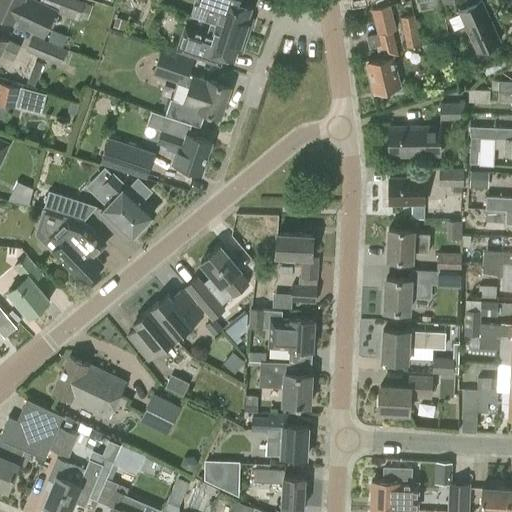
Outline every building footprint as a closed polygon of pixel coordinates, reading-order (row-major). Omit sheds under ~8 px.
[(0,0),(0,14),(11,20),(45,36),(56,11),(78,20),(86,1),(84,0),(40,0),(40,1),(38,0),(0,0)] [(242,0),(206,0),(204,7),(221,13),(217,25),(248,35),(253,18),(248,17),(251,8),(241,4),(242,0)] [(478,50),(500,39),(482,0),(480,0),(460,9),(478,50)] [(375,92),(400,86),(393,56),(399,54),(395,41),(392,30),(396,29),(394,23),(390,4),(371,9),(377,33),(367,36),(370,47),(376,46),(379,58),(367,61),(375,92)] [(421,44),(415,15),(400,18),(401,21),(406,47),(421,44)] [(217,25),(213,36),(197,31),(193,42),(182,38),(178,50),(220,64),(223,55),(233,59),(236,49),(242,51),(248,35),(217,25)] [(61,64),(67,48),(32,34),(26,50),(61,64)] [(0,54),(14,60),(21,45),(6,38),(6,39),(0,36),(0,54)] [(220,116),(230,87),(209,80),(192,74),(191,78),(188,77),(194,59),(162,48),(153,73),(189,86),(182,104),(220,116)] [(43,64),(36,61),(27,83),(35,86),(43,64)] [(511,80),(499,80),(498,90),(511,90),(511,80)] [(0,82),(0,102),(15,106),(19,86),(0,82)] [(28,84),(22,98),(36,104),(42,90),(28,84)] [(469,89),(469,101),(489,101),(490,89),(469,89)] [(511,90),(498,90),(498,100),(511,100),(511,90)] [(465,119),(464,102),(440,103),(440,120),(465,119)] [(201,173),(211,141),(187,133),(190,124),(169,117),(165,129),(161,128),(156,143),(165,146),(164,149),(176,153),(172,163),(177,164),(177,165),(201,173)] [(439,153),(439,139),(422,139),(422,126),(388,127),(389,155),(439,153)] [(496,138),(511,138),(511,128),(470,126),(471,136),(482,137),(496,137),(496,138)] [(0,165),(11,142),(0,136),(0,165)] [(481,164),(482,137),(471,136),(470,136),(469,163),(481,164)] [(154,153),(108,138),(101,160),(147,176),(154,153)] [(511,138),(496,138),(496,147),(511,147),(511,138)] [(104,167),(86,187),(106,205),(100,210),(130,238),(154,212),(142,201),(152,190),(138,176),(127,187),(125,184),(113,173),(112,174),(104,167)] [(464,185),(464,168),(439,168),(439,185),(464,185)] [(470,169),(469,186),(487,187),(488,170),(470,169)] [(389,177),(389,204),(411,203),(411,218),(424,218),(423,203),(423,176),(389,177)] [(32,204),(44,208),(71,217),(75,218),(81,201),(50,190),(38,186),(32,204)] [(506,210),(511,210),(511,196),(507,197),(485,195),(485,209),(506,210)] [(506,222),(506,210),(485,209),(484,221),(506,222)] [(71,217),(49,239),(56,247),(52,251),(83,283),(102,264),(95,256),(109,243),(84,221),(75,218),(71,217)] [(387,259),(411,260),(411,250),(428,251),(429,234),(412,234),(412,229),(388,228),(387,259)] [(277,232),(276,255),(302,257),(301,277),(316,278),(318,278),(318,256),(312,256),(313,234),(277,232)] [(461,234),(461,247),(472,247),(472,234),(461,234)] [(212,275),(203,283),(221,304),(232,295),(233,296),(249,282),(239,270),(241,269),(220,244),(200,261),(212,275)] [(483,262),(511,263),(511,250),(483,250),(483,262)] [(437,270),(461,271),(462,253),(437,252),(436,270),(437,270)] [(29,317),(49,299),(34,282),(44,274),(27,254),(13,265),(21,276),(11,285),(12,287),(7,292),(29,317)] [(511,263),(483,262),(482,275),(511,275),(511,263)] [(384,309),(408,310),(409,296),(431,298),(432,283),(437,284),(437,270),(436,270),(410,269),(409,279),(385,278),(384,309)] [(221,304),(203,283),(198,277),(185,288),(212,320),(213,319),(225,308),(221,304)] [(291,301),(301,302),(315,302),(316,285),(316,278),(301,277),(298,277),(298,284),(292,284),(291,294),(291,301)] [(479,285),(478,297),(496,297),(496,286),(479,285)] [(172,299),(167,293),(151,307),(176,338),(193,324),(203,315),(186,294),(182,290),(172,299)] [(473,336),(473,337),(511,338),(511,323),(480,323),(481,300),(466,300),(464,335),(473,336)] [(16,326),(7,315),(0,306),(0,331),(4,337),(16,326)] [(147,361),(159,351),(176,338),(151,307),(133,321),(137,326),(126,335),(147,361)] [(262,326),(263,310),(251,309),(250,325),(262,326)] [(244,310),(235,318),(245,330),(246,329),(247,313),(244,310)] [(313,320),(290,319),(270,318),(268,347),(289,348),(289,349),(312,350),(313,320)] [(213,319),(212,320),(206,325),(214,334),(221,328),(213,319)] [(445,348),(446,332),(409,330),(383,329),(382,360),(408,360),(409,346),(445,348)] [(510,363),(511,362),(511,338),(473,337),(472,348),(511,349),(510,363)] [(440,373),(455,374),(455,373),(458,373),(459,343),(453,343),(448,343),(447,358),(433,357),(432,373),(440,373)] [(69,355),(52,391),(72,400),(108,419),(127,380),(89,362),(87,364),(69,355)] [(309,405),(311,376),(305,375),(305,363),(249,361),(248,382),(259,382),(258,386),(283,387),(282,403),(309,405)] [(189,382),(171,373),(165,386),(184,395),(189,382)] [(455,374),(440,373),(439,396),(454,397),(455,374)] [(378,410),(409,412),(409,397),(431,398),(433,375),(409,374),(408,387),(379,385),(378,410)] [(478,377),(478,388),(497,389),(497,378),(478,377)] [(497,402),(498,390),(498,389),(497,389),(478,388),(478,389),(464,388),(463,410),(487,411),(488,402),(497,402)] [(167,433),(181,406),(161,396),(153,392),(140,420),(167,433)] [(0,485),(7,489),(19,462),(12,460),(17,446),(45,458),(64,414),(26,398),(17,419),(8,416),(0,435),(0,485)] [(267,431),(266,454),(285,455),(285,456),(306,457),(308,426),(288,425),(288,413),(269,412),(268,416),(252,415),(251,430),(267,431)] [(59,426),(49,448),(69,456),(78,434),(59,426)] [(120,445),(108,440),(102,456),(113,461),(120,445)] [(114,462),(135,471),(143,454),(122,445),(114,462)] [(89,458),(78,484),(65,478),(72,462),(57,456),(47,478),(54,481),(44,504),(62,511),(69,511),(74,501),(85,506),(103,463),(89,458)] [(226,465),(225,490),(237,495),(238,465),(226,465)] [(417,509),(418,481),(410,481),(411,467),(385,466),(384,480),(372,479),(370,507),(411,509),(417,509)] [(303,508),(304,479),(283,478),(284,469),(254,468),(253,480),(283,482),(282,507),(303,508)] [(178,477),(168,499),(179,503),(189,482),(178,477)] [(126,511),(121,510),(128,494),(116,489),(118,483),(107,478),(97,500),(113,506),(110,511),(126,511)] [(469,511),(470,483),(448,483),(447,511),(469,511)] [(506,511),(508,487),(481,486),(479,511),(506,511)] [(232,511),(251,511),(253,509),(236,502),(232,511)]
